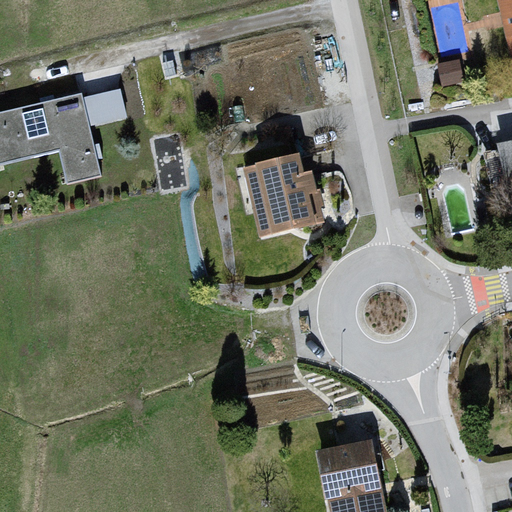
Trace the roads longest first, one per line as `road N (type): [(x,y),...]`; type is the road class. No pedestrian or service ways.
road 1 (residential): [(432,301),(411,272),(394,264),(361,266),(334,290),(332,334),(341,350),(373,367),(413,356)]
road 2 (residential): [(457,511),(413,356)]
